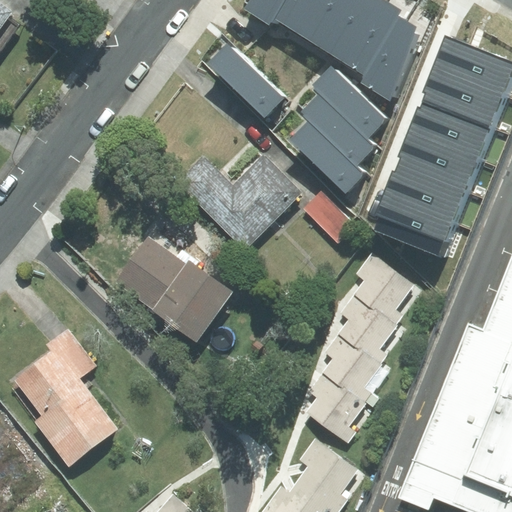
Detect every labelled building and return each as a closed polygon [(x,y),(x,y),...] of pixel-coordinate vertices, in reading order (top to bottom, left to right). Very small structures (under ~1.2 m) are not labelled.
[(0,0),(0,47),(23,17),(0,0)] [(250,0),(245,9),(269,24),(273,19),(284,0),(250,0)] [(284,0),(273,19),(301,36),(323,0),(284,0)] [(354,0),(323,0),(301,36),(324,50),(354,0)] [(386,0),(354,0),(324,50),(347,64),(386,0)] [(402,10),(386,0),(347,64),(363,74),(398,16),(402,10)] [(417,27),(398,16),(363,74),(360,83),(390,101),(417,27)] [(511,61),(445,35),(432,66),(503,94),(511,70),(511,61)] [(226,43),(207,63),(264,118),(284,97),(226,43)] [(331,66),(312,86),(319,94),(367,139),(386,119),(331,66)] [(425,93),(422,102),(490,128),(503,94),(432,66),(422,92),(425,93)] [(300,113),(307,120),(356,167),(375,147),(367,139),(319,94),(300,113)] [(490,128),(422,102),(420,107),(417,106),(407,131),(478,158),(490,128)] [(307,120),(289,139),(345,193),(364,174),(356,167),(307,120)] [(478,158),(407,131),(397,156),(400,157),(398,164),(465,190),(478,158)] [(215,160),(189,183),(248,249),(307,197),(270,155),(237,185),(215,160)] [(465,190),(398,164),(395,171),(391,170),(382,195),(452,222),(465,190)] [(327,191),(308,209),(340,244),(359,227),(327,191)] [(452,222),(382,195),(375,215),(379,217),(374,230),(439,256),(452,222)] [(156,232),(121,283),(207,341),(241,290),(156,232)] [(421,281),(376,251),(361,274),(369,279),(344,314),(352,319),(337,341),(347,348),(328,375),(347,389),(324,423),(353,443),(361,432),(354,427),(369,404),(375,409),(381,400),(370,393),(394,358),(382,350),(406,316),(400,312),(421,281)] [(511,511),(511,276),(490,331),(473,324),(406,498),(436,510),(442,497),(474,510),(478,511),(511,511)] [(48,356),(10,386),(75,467),(124,427),(86,380),(102,367),(72,329),(44,352),(48,356)] [(46,470),(8,421),(0,426),(0,508),(11,500),(20,511),(39,511),(61,496),(43,473),(46,470)] [(331,511),(333,510),(335,511),(342,511),(353,498),(345,493),(361,472),(328,448),(294,495),(282,486),(262,511),(331,511)] [(195,511),(175,494),(158,511),(195,511)]
